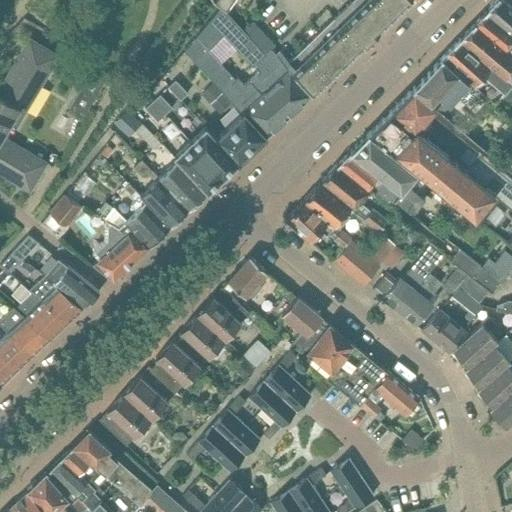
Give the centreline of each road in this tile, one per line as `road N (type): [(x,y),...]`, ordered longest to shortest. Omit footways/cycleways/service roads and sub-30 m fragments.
road 1 (unclassified): [(0,473),(226,248),(240,233),(241,215)]
road 2 (residential): [(465,460),(450,400),(433,375),(241,215)]
road 3 (unclassified): [(241,215),(392,58)]
road 4 (residential): [(465,460),(384,479),(359,443),(316,409)]
road 5 (unclassified): [(122,303),(0,425)]
road 6 (residential): [(122,303),(0,201)]
road 7 (unclassified): [(241,215),(216,217),(122,303)]
